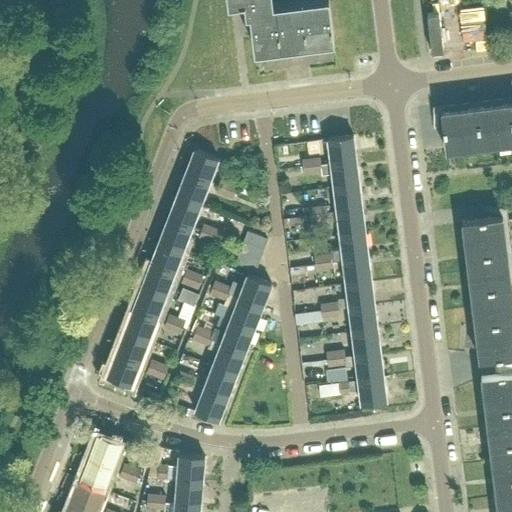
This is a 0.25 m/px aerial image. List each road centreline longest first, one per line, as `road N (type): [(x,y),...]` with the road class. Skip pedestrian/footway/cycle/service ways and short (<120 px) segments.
road 1 (residential): [(392,82),(203,106),(176,118),(70,393)]
road 2 (residential): [(432,423),(229,443),(176,433),(70,393)]
road 3 (residential): [(432,423),(392,82)]
road 4 (residential): [(70,393),(24,511)]
road 5 (residential): [(392,82),(511,67)]
